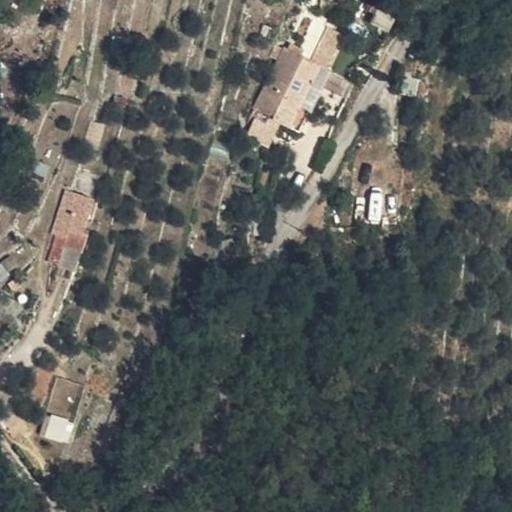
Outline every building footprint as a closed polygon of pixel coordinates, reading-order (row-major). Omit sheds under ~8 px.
[(254,114),(301,137),(333,76),(328,72),(344,41),(325,31),(310,63),(286,50),(254,114)] [(372,192),(367,220),(379,222),(384,194),(372,192)] [(68,244),(85,208),(68,201),(49,236),(68,244)] [(46,412),(75,418),(82,382),(53,376),(46,412)] [(47,413),(40,435),(65,443),(72,421),(47,413)]
